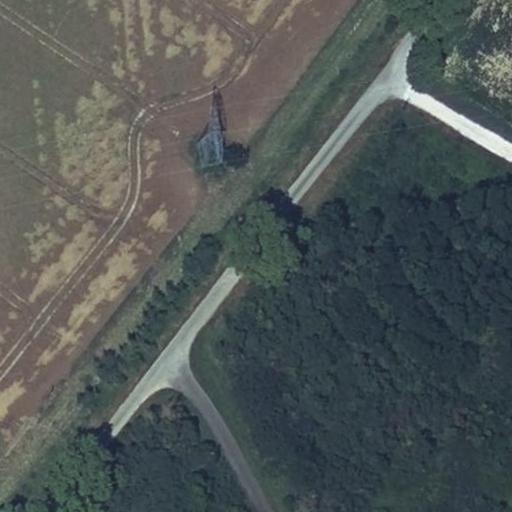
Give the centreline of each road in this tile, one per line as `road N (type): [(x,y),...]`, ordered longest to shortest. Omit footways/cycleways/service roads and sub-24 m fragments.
road 1 (unclassified): [(49,511),(447,0)]
road 2 (track): [(387,77),(511,152)]
